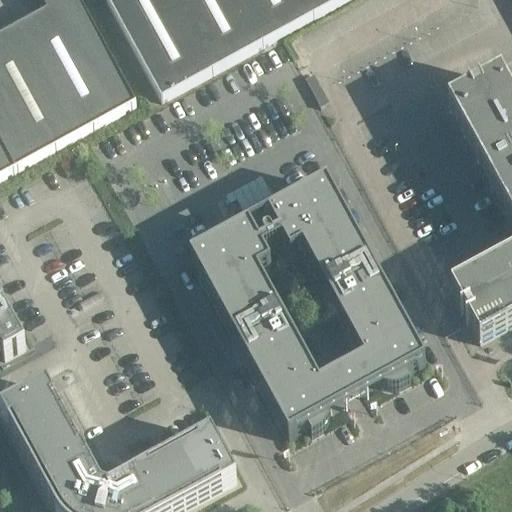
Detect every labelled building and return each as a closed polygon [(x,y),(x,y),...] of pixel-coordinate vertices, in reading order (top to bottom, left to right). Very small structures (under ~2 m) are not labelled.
[(46,17),(15,34),(0,42),(0,184),(136,110),(75,0),(44,0),(46,2),(40,5),(46,17)] [(111,0),(105,4),(161,106),(353,0),(111,0)] [(511,104),(501,85),(480,96),(479,94),(477,95),(479,97),(470,101),(469,99),(468,100),(469,102),(448,114),(511,230),(511,261),(450,295),(462,316),(460,317),(461,318),(463,317),(468,325),(465,327),(466,328),(468,327),(480,348),(511,330),(511,104)] [(369,270),(370,270),(326,190),(268,222),(270,226),(260,231),(250,236),(248,233),(190,265),(233,344),(234,344),(246,366),(245,366),(288,446),(307,435),(311,441),(318,437),(321,435),(324,432),(326,429),(328,425),(329,424),(357,408),(385,393),(387,393),(391,394),(395,394),(398,393),(402,391),(409,387),(406,381),(425,371),(382,292),(381,292),(369,270)] [(0,366),(25,353),(0,306),(0,366)] [(188,511),(236,486),(211,440),(128,485),(123,476),(100,470),(92,474),(46,391),(0,417),(52,511),(188,511)]
